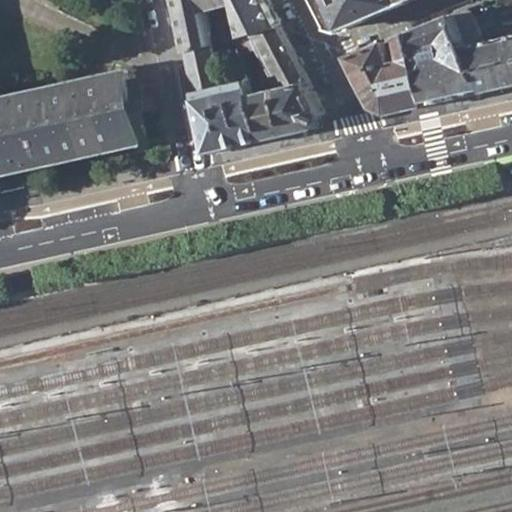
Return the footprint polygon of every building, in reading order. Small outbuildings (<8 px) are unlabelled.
[(178,0),(190,48),(214,42),(211,29),(206,8),(238,0),(243,20),(247,33),(283,24),(270,0),(178,0)] [(348,28),(415,0),(323,0),(337,26),(348,28)] [(454,16),(469,47),(477,45),(473,39),(480,36),(469,10),(454,16)] [(475,96),(489,92),(469,47),(454,16),(413,33),(430,106),(475,96)] [(235,36),(247,33),(243,20),(211,29),(214,42),(235,36)] [(280,85),(274,87),(258,91),(274,135),(322,124),(329,111),(283,24),(247,33),(253,49),(260,46),(280,85)] [(242,53),(253,49),(247,33),(235,36),(242,53)] [(387,110),(395,114),(430,106),(413,33),(354,57),(378,106),(387,110)] [(469,47),(489,92),(511,87),(511,36),(477,45),(469,47)] [(214,42),(190,48),(191,57),(199,90),(224,85),(224,82),(222,75),(214,42)] [(0,175),(147,140),(149,144),(156,139),(156,136),(151,136),(136,70),(138,69),(133,61),(129,62),(130,66),(0,95),(0,175)] [(199,90),(213,150),(274,135),(258,91),(251,76),(249,69),(222,75),(224,82),(224,85),(199,90)] [(251,76),(258,91),(274,87),(271,76),(251,76)]
